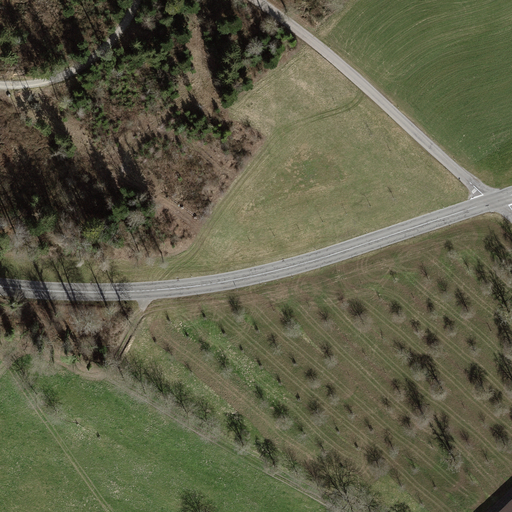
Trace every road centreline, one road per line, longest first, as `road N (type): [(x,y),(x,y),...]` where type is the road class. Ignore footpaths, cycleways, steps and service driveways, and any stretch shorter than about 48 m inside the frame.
road 1 (tertiary): [(492,201),(219,282),(110,292),(0,286)]
road 2 (track): [(148,290),(111,377),(341,511)]
road 3 (unclassified): [(256,0),(324,50),(492,201)]
road 4 (track): [(0,90),(198,233)]
road 5 (track): [(136,0),(115,36),(79,66),(50,79),(0,83)]
